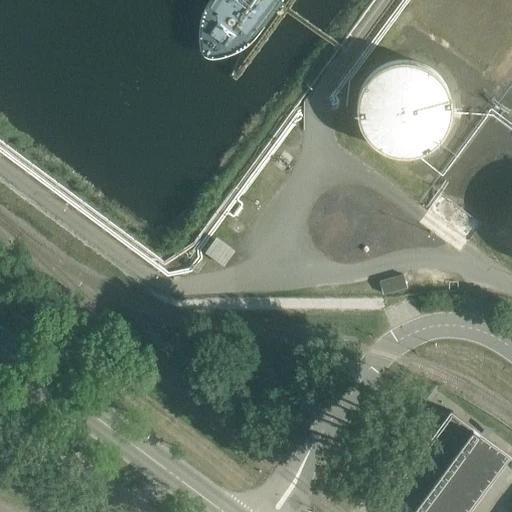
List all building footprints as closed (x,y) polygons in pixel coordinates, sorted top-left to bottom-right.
[(447,86),(445,81),(442,78),(440,75),(437,72),(433,69),(431,67),(428,65),(423,63),(420,62),(415,60),(411,60),(406,59),(403,59),(399,59),(394,60),(391,61),(387,62),(384,64),(380,66),(377,68),(374,70),(370,74),(368,76),(366,79),(364,82),(361,86),(360,90),(359,93),(358,96),(357,100),(357,103),(357,108),(357,112),(357,114),(358,117),(359,120),(360,124),(360,125),(362,128),(363,130),(365,133),(368,137),(370,140),(371,141),(375,144),(379,147),(384,150),(389,152),(394,153),(399,154),(402,154),(406,154),(411,154),(414,153),(418,153),(421,151),(426,149),(430,147),(433,145),(435,144),(436,143),(438,140),(441,138),(443,135),(446,131),(447,129),(448,126),(449,124),(450,121),(451,116),(452,113),(452,111),(452,107),(452,106),(452,104),(452,100),(451,97),(451,95),(450,94),(449,90),(447,86)] [(204,253),(223,265),(234,248),(216,236),(204,253)] [(407,287),(403,274),(379,281),(383,294),(407,287)] [(488,479),(508,452),(495,442),(452,411),(451,412),(432,439),(432,438),(431,440),(412,465),(411,466),(393,491),(392,492),(418,511),(464,511),(468,507),(468,506),(477,494),(478,493),(488,480),(488,479)] [(9,475),(10,477),(11,479),(12,481),(15,482),(17,481),(19,480),(21,479),(21,476),(21,474),(20,472),(18,470),(16,470),(14,470),(12,471),(10,473),(9,475)]
